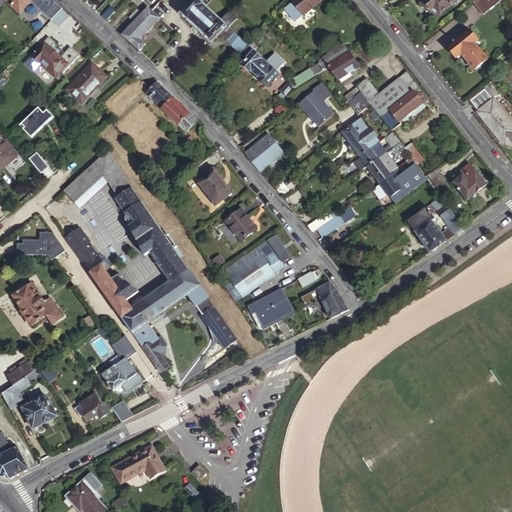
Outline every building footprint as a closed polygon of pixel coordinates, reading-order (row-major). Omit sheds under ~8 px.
[(7,0),(21,13),(33,0),(7,0)] [(213,43),(222,33),(242,51),(248,44),(246,42),(230,27),(238,18),(230,12),(223,20),(206,5),(202,2),(204,0),(194,0),(181,15),(194,26),(192,29),(200,37),(203,34),(213,43)] [(322,0),(293,0),(292,1),(293,3),(304,15),(322,0)] [(456,5),(451,0),(427,0),(428,1),(423,5),(431,16),(432,14),(436,18),(439,15),(441,18),(456,5)] [(486,15),(504,0),(478,0),(476,2),(486,15)] [(304,15),(293,3),(285,9),(295,22),(304,15)] [(113,7),(103,18),(107,21),(117,11),(113,7)] [(139,19),(145,13),(140,7),(129,18),(135,24),(139,19)] [(135,24),(123,36),(141,52),(147,45),(143,41),(162,21),(149,9),(145,13),(139,19),(135,24)] [(83,26),(75,19),(70,24),(78,31),(83,26)] [(462,58),(474,73),(476,74),(489,63),(476,46),(481,42),(473,31),(451,49),(459,60),(462,58)] [(34,57),(48,42),(44,38),(37,45),(36,44),(28,52),(34,57)] [(43,66),(57,79),(62,73),(64,75),(69,69),(68,68),(70,65),(56,53),(51,49),(56,43),(51,39),(48,42),(34,57),(34,61),(39,66),(43,66)] [(51,49),(56,53),(61,47),(56,43),(51,49)] [(248,44),(242,51),(249,58),(244,64),(268,86),(279,73),(271,65),(273,62),(268,58),(266,60),(248,44)] [(344,45),(333,52),(339,60),(350,53),(344,45)] [(324,60),(312,67),(317,74),(329,67),(338,79),(358,66),(350,53),(339,60),(333,52),(323,57),(324,60)] [(68,90),(83,105),(108,79),(93,64),(68,90)] [(312,67),(293,78),(294,81),(290,83),(293,85),(295,87),(317,74),(312,67)] [(414,90),(419,86),(421,85),(411,72),(376,99),(362,81),(348,92),(352,98),(360,92),(369,104),(373,109),(378,115),(379,117),(414,90)] [(293,85),(290,83),(288,81),(279,91),(283,95),(293,85)] [(199,122),(158,82),(147,94),(188,134),(199,122)] [(298,102),(317,126),(332,114),(322,101),(330,95),(320,83),(312,89),(313,90),(298,102)] [(423,102),(414,90),(379,117),(391,132),(401,124),(400,122),(414,110),(413,109),(423,102)] [(485,90),(471,101),(481,113),(494,102),(485,90)] [(352,98),(347,102),(357,114),(369,104),(360,92),(352,98)] [(511,139),(511,124),(494,102),(481,113),(479,115),(504,146),(506,144),(511,141),(511,139)] [(42,108),(25,123),(28,127),(27,128),(34,137),(56,117),(50,110),(47,113),(42,108)] [(378,115),(373,109),(368,112),(367,113),(372,120),(378,115)] [(359,157),(372,147),(378,143),(379,142),(367,127),(365,128),(358,118),(340,131),(347,140),(351,145),(359,157)] [(0,172),(21,155),(9,140),(7,141),(0,132),(0,172)] [(394,137),(391,132),(379,142),(378,143),(386,153),(399,143),(394,137)] [(262,172),(283,153),(268,135),(246,153),(262,172)] [(201,146),(192,136),(187,141),(195,151),(201,146)] [(378,143),(372,147),(359,157),(367,166),(378,158),(379,158),(386,153),(378,143)] [(386,153),(397,168),(399,170),(412,160),(403,148),(399,143),(386,153)] [(410,143),(403,148),(412,160),(416,165),(423,160),(410,143)] [(108,151),(64,189),(74,202),(104,177),(119,197),(117,199),(128,213),(129,212),(143,202),(108,151)] [(378,158),(367,166),(372,173),(380,185),(393,176),(390,173),(397,168),(386,153),(379,158),(378,158)] [(43,164),(36,169),(46,182),(52,176),(43,164)] [(416,165),(403,175),(407,172),(414,180),(417,178),(422,184),(427,180),(425,177),(418,167),(416,165)] [(467,201),(485,186),(468,166),(457,174),(460,178),(452,184),(467,201)] [(390,173),(393,176),(380,185),(394,204),(422,184),(417,178),(414,180),(407,172),(403,175),(399,170),(397,168),(390,173)] [(234,193),(215,169),(199,181),(218,205),(234,193)] [(445,181),(435,169),(425,177),(427,180),(435,189),(445,181)] [(364,197),(374,189),(367,180),(359,186),(359,191),(364,197)] [(297,203),(309,196),(305,190),(293,198),(297,203)] [(447,206),(442,198),(431,206),(437,214),(447,206)] [(150,212),(143,202),(129,212),(130,214),(129,216),(128,217),(128,218),(128,219),(128,220),(129,221),(130,222),(132,222),(134,220),(136,222),(150,212)] [(464,228),(447,206),(437,214),(434,215),(436,217),(438,215),(451,231),(455,236),(464,228)] [(427,208),(407,223),(413,230),(434,216),(427,208)] [(244,242),(259,229),(243,210),(228,221),(244,242)] [(159,224),(150,212),(136,222),(131,226),(146,256),(150,253),(156,249),(155,247),(153,245),(152,242),(152,240),(152,237),(152,234),(152,231),(154,229),(156,226),(159,224)] [(327,215),(306,229),(312,236),(317,232),(331,221),(327,215)] [(345,223),(339,215),(331,221),(317,232),(323,240),(345,223)] [(434,216),(413,230),(431,253),(447,241),(431,221),(435,218),(434,216)] [(77,232),(64,240),(69,246),(75,255),(76,254),(78,258),(83,265),(85,267),(88,271),(91,274),(90,275),(110,303),(149,358),(162,376),(172,369),(166,360),(164,361),(161,356),(165,352),(168,353),(169,348),(162,340),(160,341),(148,324),(151,323),(164,313),(190,295),(198,307),(200,306),(205,315),(217,307),(159,224),(156,226),(154,229),(152,231),(152,234),(152,237),(152,240),(152,242),(153,245),(155,247),(156,249),(150,253),(171,283),(133,310),(127,302),(140,292),(127,283),(118,277),(115,279),(105,264),(108,262),(94,242),(91,243),(84,233),(77,232)] [(448,240),(455,236),(451,231),(445,235),(448,240)] [(296,254),(281,232),(269,241),(223,271),(228,278),(221,283),(235,303),(275,276),(274,275),(271,271),(282,263),(296,254)] [(219,258),(213,263),(217,269),(224,265),(219,258)] [(284,267),(282,263),(271,271),(274,275),(284,267)] [(299,280),(300,281),(314,274),(313,273),(299,280)] [(300,281),(304,289),(318,282),(317,280),(319,279),(316,273),(314,274),(300,281)] [(333,282),(326,286),(333,296),(323,301),(333,319),(351,310),(337,288),(333,282)] [(31,286),(13,300),(32,328),(46,318),(51,326),(62,319),(49,300),(43,304),(31,286)] [(326,286),(312,293),(317,302),(322,299),(323,301),(333,296),(326,286)] [(295,314),(283,290),(252,305),(265,330),(295,314)] [(164,313),(151,323),(153,328),(169,317),(164,313)] [(226,351),(240,342),(222,314),(213,321),(225,337),(219,342),(226,351)] [(82,321),(87,329),(93,325),(88,317),(82,321)] [(107,334),(102,327),(98,330),(103,337),(107,334)] [(137,376),(119,350),(112,355),(119,364),(103,376),(115,391),(123,386),(137,376)] [(8,374),(17,385),(19,383),(24,380),(33,374),(25,363),(8,374)] [(39,377),(36,372),(33,374),(24,380),(27,385),(39,377)] [(97,389),(89,376),(82,382),(91,394),(97,389)] [(137,376),(123,386),(128,393),(142,383),(137,376)] [(19,383),(17,385),(1,396),(9,412),(22,405),(17,396),(29,388),(27,385),(24,380),(19,383)] [(110,413),(96,395),(76,409),(80,414),(81,413),(88,423),(98,416),(101,420),(110,413)] [(33,431),(56,419),(46,398),(41,401),(39,398),(30,403),(32,406),(23,411),(33,431)] [(123,402),(112,409),(122,424),(134,418),(123,402)] [(10,482),(31,471),(18,448),(11,452),(1,438),(0,438),(0,478),(2,481),(10,482)] [(152,446),(113,467),(121,483),(146,469),(151,478),(165,470),(152,446)] [(202,481),(208,476),(202,468),(196,473),(202,481)] [(83,483),(67,498),(79,511),(107,511),(108,511),(99,501),(101,498),(97,493),(102,488),(92,477),(84,484),(83,483)]
